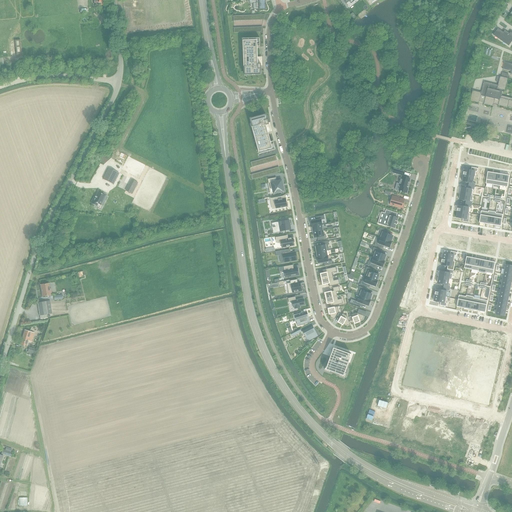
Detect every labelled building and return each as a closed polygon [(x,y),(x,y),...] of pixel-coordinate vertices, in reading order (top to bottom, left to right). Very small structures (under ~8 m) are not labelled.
[(248,0),(249,1),(250,2),(255,2),(255,8),(255,9),(259,9),(266,9),(265,0),(248,0)] [(497,28),(493,35),(508,46),(511,40),(511,10),(510,13),(511,14),(511,31),(509,34),(504,30),(503,32),(497,28)] [(260,38),(245,38),(243,39),(243,43),(243,51),(245,51),(246,54),(243,55),(244,67),(244,71),(244,75),(261,75),(261,69),(261,66),(261,64),(261,58),(256,58),(256,44),(257,44),(257,47),(260,47),(260,38)] [(472,90),(470,100),(479,103),(479,102),(484,103),(483,104),(493,106),(493,103),(498,104),(498,105),(507,107),(511,108),(511,109),(511,108),(511,63),(504,62),(502,69),(511,71),(510,74),(511,74),(511,98),(501,95),(503,90),(504,90),(508,74),(504,73),(503,77),(497,75),(494,84),(484,81),(481,93),(472,90)] [(259,154),(261,153),(276,149),(273,141),(270,142),(271,144),(270,145),(266,131),(270,130),(269,124),(268,119),(267,120),(266,114),(250,118),(251,123),(252,126),(252,127),(255,138),(257,138),(258,141),(256,142),(258,150),(259,154)] [(464,171),(463,175),(474,177),(475,177),(476,171),(477,172),(478,168),(471,167),(471,170),(464,169),(464,171)] [(109,168),(103,179),(111,183),(117,172),(109,168)] [(487,171),(485,183),(493,184),(495,173),(487,171)] [(495,173),(493,184),(500,186),(502,174),(495,173)] [(502,174),(500,186),(507,187),(509,175),(502,174)] [(463,175),(462,181),(469,182),(468,185),(475,186),(475,183),(473,183),(474,177),(463,175)] [(397,183),(395,189),(398,190),(400,191),(400,192),(401,192),(402,191),(406,193),(408,188),(407,188),(408,185),(409,185),(410,182),(409,182),(410,179),(402,176),(399,184),(397,183)] [(276,177),(267,179),(269,188),(273,187),(274,193),(284,191),(283,186),(282,186),(281,180),(277,181),(276,177)] [(133,180),(128,192),(132,194),(137,182),(133,180)] [(461,187),(460,193),(472,195),(473,189),(474,190),(475,186),(468,185),(468,188),(461,187)] [(105,195),(98,192),(95,197),(94,197),(91,203),(96,206),(97,203),(100,205),(105,195)] [(460,193),(459,199),(466,200),(465,203),(472,204),(473,195),(472,195),(460,193)] [(402,208),(405,199),(392,195),(389,204),(402,208)] [(283,196),(270,198),(271,204),(272,209),(276,208),(287,206),(286,201),(285,198),(284,198),(283,196)] [(458,205),(457,211),(469,213),(470,207),(471,208),(472,204),(465,203),(465,207),(458,205)] [(386,225),(395,228),(396,224),(397,224),(398,221),(397,221),(398,218),(394,216),(395,213),(386,210),(383,218),(382,218),(380,224),(386,226),(386,225)] [(457,212),(456,217),(463,218),(462,221),(467,222),(468,222),(470,213),(469,213),(457,211),(457,212)] [(480,218),(479,222),(486,223),(488,212),(481,211),(480,218)] [(488,212),(486,223),(493,225),(495,213),(496,213),(496,212),(488,211),(488,212)] [(495,213),(493,225),(501,226),(501,222),(503,214),(496,213),(495,213)] [(311,221),(312,226),(322,225),(321,219),(324,219),(324,215),(316,217),(316,220),(311,221)] [(289,226),(290,226),(289,220),(274,223),(275,226),(273,227),(273,228),(273,227),(274,232),(275,232),(286,230),(289,230),(289,226)] [(391,241),(393,236),(386,233),(387,230),(380,228),(379,231),(380,232),(378,237),(377,236),(391,242),(391,241)] [(323,230),(313,232),(314,237),(317,237),(318,240),(326,239),(325,235),(324,235),(323,230)] [(286,235),(275,237),(276,242),(281,242),(282,247),(294,245),(293,242),(295,242),(294,238),(293,238),(286,239),(286,235)] [(389,247),(391,242),(377,236),(374,245),(381,248),(382,245),(389,247)] [(321,245),(316,246),(316,252),(329,250),(328,245),(329,244),(328,241),(320,242),(321,245)] [(386,255),(379,253),(380,250),(373,247),(372,251),(375,252),(374,257),(371,256),(384,261),(386,255)] [(287,249),(279,251),(281,262),(297,260),(295,252),(288,253),(287,249)] [(443,253),(442,259),(454,261),(455,255),(456,256),(457,252),(450,251),(450,254),(443,253)] [(328,261),(327,256),(317,257),(318,263),(324,262),(324,265),(332,264),(332,260),(328,261)] [(382,267),(384,261),(371,256),(369,262),(368,261),(367,265),(374,267),(375,264),(382,267)] [(465,260),(464,268),(471,269),(474,258),(466,256),(466,260),(465,260)] [(474,258),(471,269),(478,271),(481,259),(474,258)] [(442,259),(441,264),(447,266),(447,269),(453,270),(455,261),(454,261),(442,259)] [(478,271),(478,272),(485,273),(486,272),(485,272),(488,261),(481,259),(478,271)] [(488,261),(485,272),(486,272),(493,274),(494,266),(495,262),(488,261)] [(284,266),(283,266),(284,271),(285,270),(286,277),(285,277),(299,275),(298,268),(292,269),(292,265),(284,266)] [(323,273),(320,273),(321,279),(333,276),(332,273),(337,271),(336,267),(322,270),(323,273)] [(377,280),(379,275),(372,272),(373,269),(366,267),(364,272),(365,273),(364,276),(377,281),(377,280)] [(439,271),(438,277),(449,279),(451,279),(453,270),(447,269),(446,272),(439,271)] [(333,276),(321,279),(323,284),(329,283),(329,286),(340,284),(338,279),(334,280),(333,276)] [(375,286),(377,281),(364,276),(362,281),(361,281),(360,284),(367,287),(368,284),(375,286)] [(438,277),(437,282),(444,284),(443,287),(450,288),(450,285),(448,285),(449,279),(438,277)] [(301,284),(298,284),(297,279),(290,280),(290,283),(287,283),(289,293),(292,292),(302,291),(301,284)] [(50,295),(50,293),(51,293),(51,288),(49,289),(48,283),(49,283),(48,283),(40,284),(40,285),(41,289),(41,292),(42,296),(42,297),(50,295)] [(333,290),(325,292),(326,298),(337,295),(336,292),(340,291),(339,286),(333,287),(333,290)] [(370,300),(372,294),(365,292),(366,289),(359,286),(358,289),(361,291),(359,296),(370,300)] [(436,289),(435,295),(445,297),(447,291),(449,292),(450,288),(443,287),(443,290),(436,289)] [(337,295),(326,298),(327,304),(330,303),(331,306),(343,303),(342,298),(338,299),(337,295)] [(435,295),(433,300),(440,302),(440,305),(446,306),(447,303),(446,302),(447,297),(445,297),(435,295)] [(457,302),(456,306),(464,308),(466,296),(459,295),(457,302)] [(466,296),(464,308),(471,309),(473,298),(473,297),(466,295),(466,296)] [(300,306),(305,305),(303,298),(296,300),(295,296),(288,298),(289,302),(292,301),(293,307),(294,307),(294,308),(300,307),(300,306)] [(368,306),(370,300),(359,296),(357,301),(354,300),(353,304),(360,306),(361,303),(368,306)] [(473,298),(471,309),(478,311),(480,299),(473,298)] [(480,299),(478,311),(485,312),(486,308),(487,301),(480,299)] [(47,318),(47,314),(51,313),(49,301),(38,303),(40,319),(47,318)] [(337,306),(328,308),(329,313),(330,317),(334,319),(338,311),(337,306)] [(351,314),(352,316),(352,318),(353,320),(354,323),(359,322),(358,321),(363,320),(364,316),(360,314),(361,311),(359,310),(357,313),(356,312),(351,314)] [(307,312),(294,316),(297,326),(309,322),(307,315),(308,315),(307,312)] [(340,317),(338,322),(342,324),(342,323),(346,326),(350,324),(347,316),(342,313),(341,315),(340,317)] [(310,326),(303,330),(308,341),(314,338),(313,337),(317,335),(314,328),(312,329),(310,326)] [(26,346),(31,332),(25,330),(20,344),(26,346)] [(417,334),(415,340),(428,343),(431,335),(424,333),(423,336),(417,334)] [(415,340),(414,346),(421,348),(420,351),(426,352),(428,343),(415,340)] [(444,340),(441,351),(448,353),(451,341),(444,340)] [(451,341),(448,353),(455,355),(458,343),(451,341)] [(458,343),(455,355),(462,356),(465,345),(458,343)] [(465,345),(462,356),(469,358),(472,346),(465,345)] [(472,346),(469,358),(476,360),(479,348),(478,348),(479,347),(476,347),(472,346)] [(330,356),(327,367),(330,368),(330,370),(340,374),(341,372),(345,373),(349,362),(350,358),(349,358),(351,354),(334,348),(332,352),(331,352),(330,356)] [(488,348),(487,352),(489,352),(488,358),(489,358),(499,360),(500,355),(494,353),(494,350),(488,348)] [(412,352),(411,358),(423,361),(424,355),(425,356),(426,352),(420,351),(419,354),(412,352)] [(30,359),(20,356),(19,360),(24,362),(22,367),(26,368),(28,364),(29,365),(30,362),(29,362),(30,359)] [(411,358),(409,364),(416,366),(416,369),(422,370),(424,361),(423,361),(411,358)] [(487,362),(485,368),(487,368),(496,371),(498,365),(488,363),(487,362)] [(408,370),(407,376),(420,379),(422,370),(416,369),(415,372),(408,370)] [(407,376),(405,382),(412,383),(411,387),(417,388),(420,379),(407,376)] [(433,377),(430,389),(431,390),(433,391),(433,390),(435,391),(438,379),(433,377)] [(438,379),(435,391),(441,392),(443,380),(438,379)] [(443,380),(441,392),(446,393),(448,382),(449,382),(449,381),(443,380)] [(448,382),(446,393),(451,394),(453,385),(454,385),(454,384),(449,382),(448,382)] [(464,387),(462,397),(467,398),(470,386),(464,385),(464,387)] [(476,399),(475,402),(481,404),(482,401),(489,402),(490,397),(480,394),(478,394),(477,399),(476,399)] [(459,421),(454,436),(459,438),(455,449),(470,455),(474,443),(479,445),(484,430),(459,421)]
